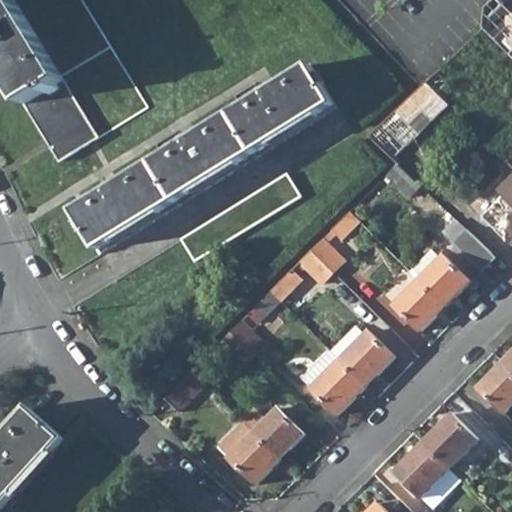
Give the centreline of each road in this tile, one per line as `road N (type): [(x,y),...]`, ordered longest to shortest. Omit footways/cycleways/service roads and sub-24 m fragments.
road 1 (residential): [(300,511),(511,293)]
road 2 (residential): [(33,317),(65,370),(223,511)]
